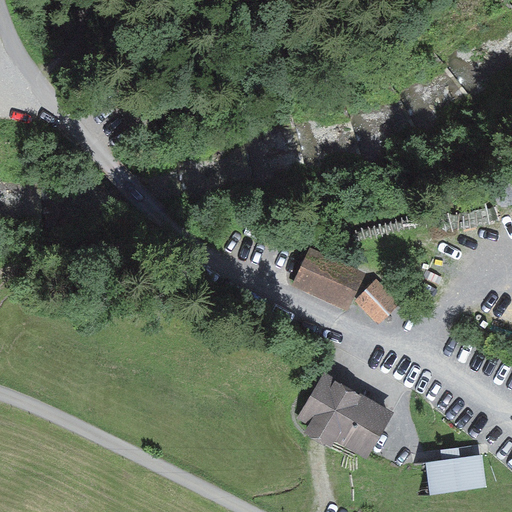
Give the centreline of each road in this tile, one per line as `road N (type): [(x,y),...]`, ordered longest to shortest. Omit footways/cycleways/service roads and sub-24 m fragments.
road 1 (unclassified): [(81,138),(162,227),(511,418)]
road 2 (residential): [(249,511),(0,393)]
road 3 (unclassified): [(81,138),(16,53),(0,13)]
road 4 (track): [(412,365),(451,307),(511,261)]
